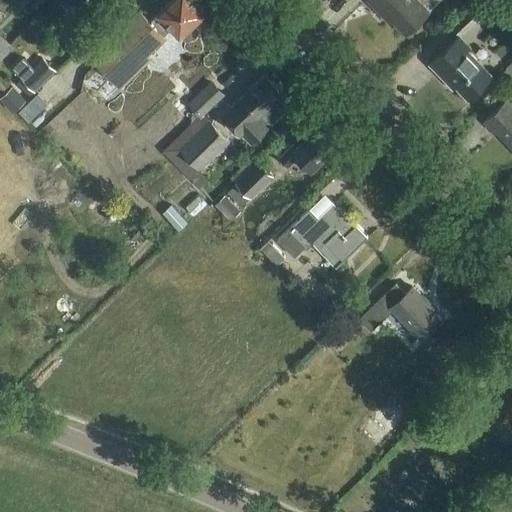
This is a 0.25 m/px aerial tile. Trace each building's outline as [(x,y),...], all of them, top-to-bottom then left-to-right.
[(169,0),(150,19),(164,34),(172,26),(179,34),(180,33),(187,40),(199,28),(193,21),(205,9),(196,0),(169,0)] [(428,9),(419,0),(369,0),(380,11),(383,8),(405,31),(428,9)] [(480,0),(474,0),(450,23),(462,35),(489,8),(480,0)] [(164,34),(150,19),(140,9),(122,26),(119,22),(107,33),(110,37),(105,42),(101,39),(88,51),(120,85),(151,57),(147,53),(166,36),(164,34)] [(0,32),(0,59),(14,46),(0,32)] [(490,75),(456,38),(430,63),(442,76),(445,73),(468,96),(490,75)] [(1,69),(12,81),(27,67),(16,56),(1,69)] [(42,56),(16,82),(30,95),(35,90),(56,69),(42,56)] [(502,84),(511,74),(511,60),(507,66),(508,67),(496,78),(502,84)] [(260,113),(283,91),(266,72),(241,95),(242,96),(224,113),(251,141),(269,123),(260,113)] [(212,80),(188,102),(201,116),(225,94),(212,80)] [(511,104),(506,98),(484,120),(494,130),(495,128),(511,145),(511,104)] [(190,178),(200,169),(230,140),(210,118),(204,113),(201,116),(164,150),(190,178)] [(310,170),(335,146),(317,127),(297,146),(293,142),(278,156),(287,165),(297,156),(310,170)] [(235,182),(249,197),(273,174),(259,160),(235,182)] [(324,180),(330,190),(344,181),(338,172),(324,180)] [(190,214),(202,203),(195,194),(182,205),(190,214)] [(231,219),(240,209),(225,194),(216,203),(231,219)] [(354,224),(333,201),(318,215),(310,207),(288,228),(306,247),(313,241),(336,265),(367,234),(356,222),(354,224)] [(186,221),(170,204),(162,212),(178,229),(186,221)] [(112,207),(111,206),(110,207),(109,207),(107,207),(107,208),(106,209),(105,209),(105,210),(104,212),(104,213),(104,214),(104,215),(105,216),(105,217),(106,218),(107,218),(107,219),(108,220),(110,220),(111,220),(112,220),(113,219),(114,219),(115,218),(116,217),(117,217),(117,215),(117,214),(117,213),(117,212),(117,211),(117,210),(116,209),(115,208),(114,207),(113,207),(112,207)] [(285,256),(269,239),(260,247),(277,264),(285,256)] [(405,291),(396,281),(359,317),(371,329),(394,308),(420,335),(442,315),(429,301),(427,302),(411,286),(405,291)] [(340,324),(327,337),(336,346),(349,333),(340,324)] [(489,434),(511,411),(511,378),(473,417),(489,434)] [(461,392),(443,410),(455,422),(466,411),(473,404),(461,392)]
